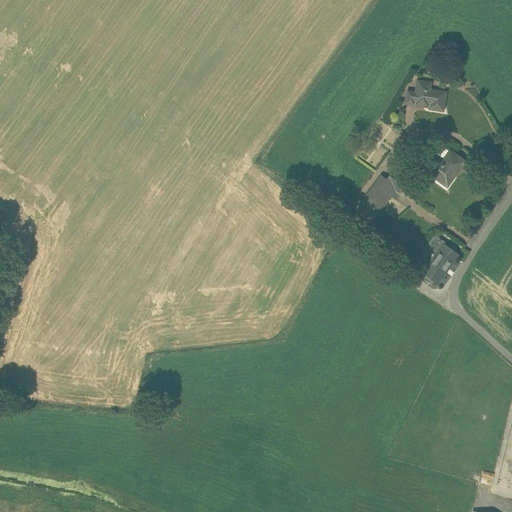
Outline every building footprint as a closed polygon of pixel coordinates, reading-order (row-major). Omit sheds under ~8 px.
[(431,82),(417,80),(415,91),(407,90),(405,104),(414,105),(414,101),(443,106),(444,106),(446,91),(430,89),(430,88),(431,82)] [(414,101),(414,105),(428,107),(428,109),(443,111),(443,106),(414,101)] [(443,154),(440,158),(436,155),(427,168),(437,175),(436,178),(444,184),(451,174),(454,176),(465,161),(449,150),(445,156),(443,154)] [(411,180),(394,168),(386,179),(384,182),(395,190),(401,194),(411,180)] [(381,175),(355,210),(372,223),(395,190),(384,182),(386,179),(381,175)] [(306,195),(301,203),(319,216),(325,208),(306,195)] [(435,234),(425,246),(436,254),(443,244),(444,245),(446,243),(435,234)] [(436,254),(423,272),(437,282),(457,255),(444,245),(443,244),(436,254)]
